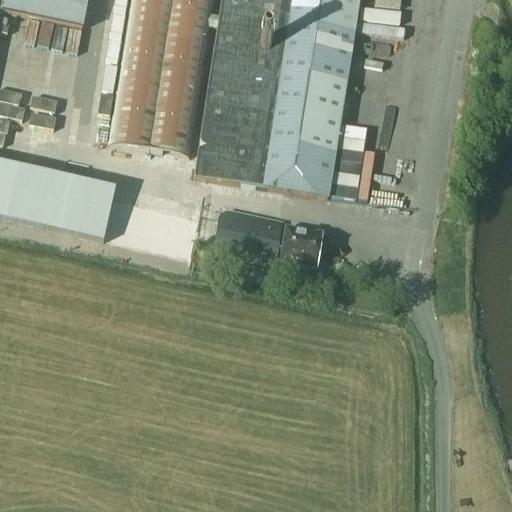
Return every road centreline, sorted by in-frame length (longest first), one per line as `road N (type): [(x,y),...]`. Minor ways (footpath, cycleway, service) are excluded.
road 1 (unknown): [(333,214),(121,173),(96,159),(76,122),(92,0)]
road 2 (unknown): [(367,0),(333,214)]
